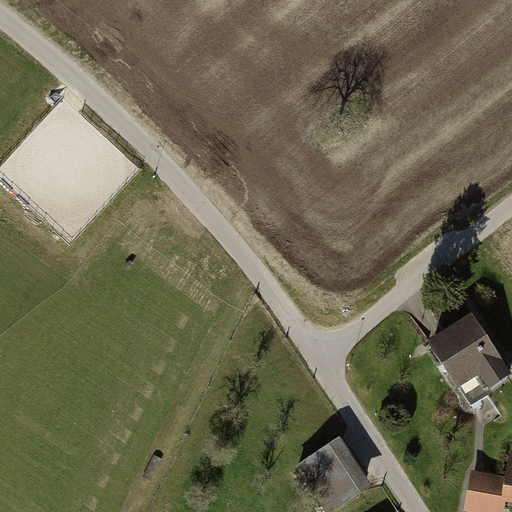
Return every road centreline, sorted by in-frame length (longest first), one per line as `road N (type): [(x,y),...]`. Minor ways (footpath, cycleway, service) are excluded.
road 1 (unclassified): [(316,356),(186,188),(102,101),(0,20)]
road 2 (unclassified): [(316,356),(511,200)]
road 3 (unclassified): [(410,511),(316,356)]
